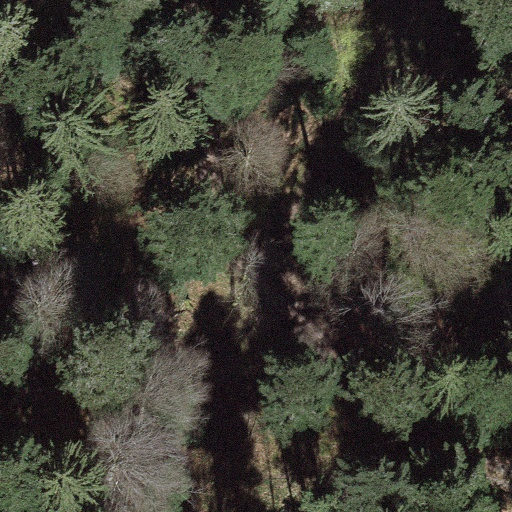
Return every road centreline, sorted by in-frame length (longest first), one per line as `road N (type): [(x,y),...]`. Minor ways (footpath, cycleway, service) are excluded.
road 1 (track): [(182,0),(208,68),(209,213),(240,302),(316,393),(405,451),(511,482)]
road 2 (track): [(405,451),(342,369),(293,273),(307,169),(396,51),(412,0)]
